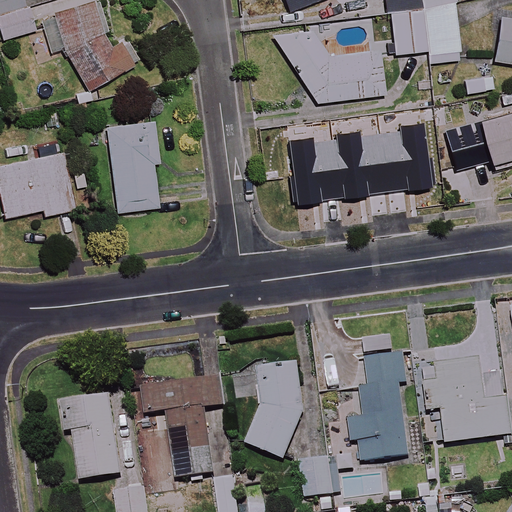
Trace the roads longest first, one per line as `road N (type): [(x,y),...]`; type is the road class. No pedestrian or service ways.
road 1 (residential): [(243,283),(203,0)]
road 2 (residential): [(243,283),(511,249)]
road 3 (residential): [(0,305),(243,283)]
